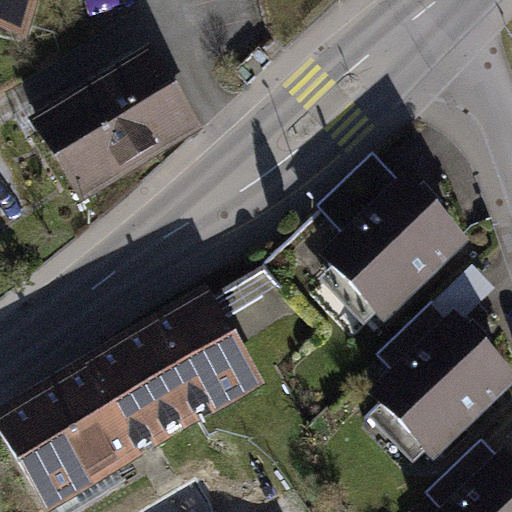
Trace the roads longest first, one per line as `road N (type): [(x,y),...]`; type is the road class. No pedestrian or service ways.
road 1 (secondary): [(412,24),(324,106),(0,360)]
road 2 (residential): [(412,24),(463,88),(511,210)]
